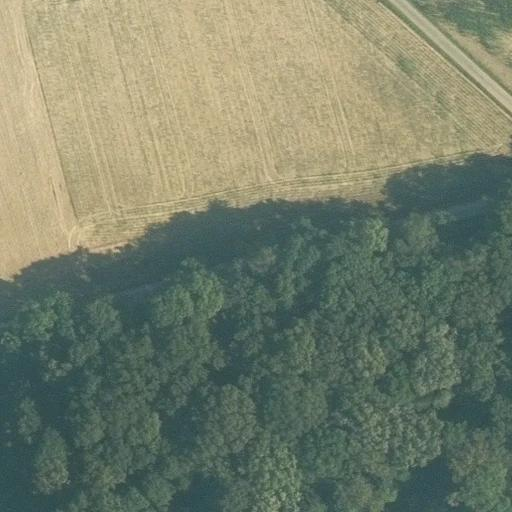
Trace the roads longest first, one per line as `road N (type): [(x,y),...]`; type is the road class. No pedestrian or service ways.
road 1 (track): [(511,200),(0,337)]
road 2 (track): [(511,108),(392,0)]
